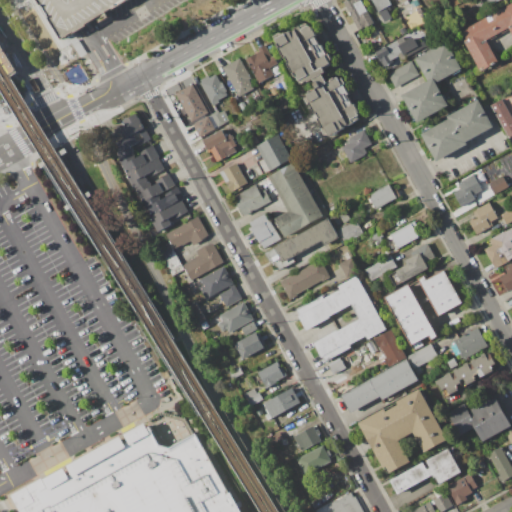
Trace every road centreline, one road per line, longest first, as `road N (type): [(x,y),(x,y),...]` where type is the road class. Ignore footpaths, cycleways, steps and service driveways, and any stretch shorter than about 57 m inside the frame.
road 1 (residential): [(145,79),(384,511)]
road 2 (residential): [(511,344),(322,0)]
road 3 (tertiary): [(123,91),(291,0)]
